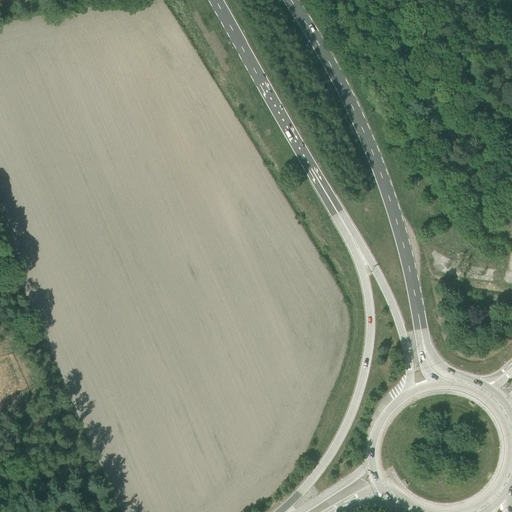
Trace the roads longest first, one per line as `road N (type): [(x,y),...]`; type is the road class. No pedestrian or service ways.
road 1 (primary): [(423,340),(383,180),(291,0)]
road 2 (primary): [(350,234),(369,310),(362,379),(330,454),(280,511)]
road 3 (primary): [(211,0),(350,234)]
road 4 (primary): [(350,234),(393,307),(408,393)]
